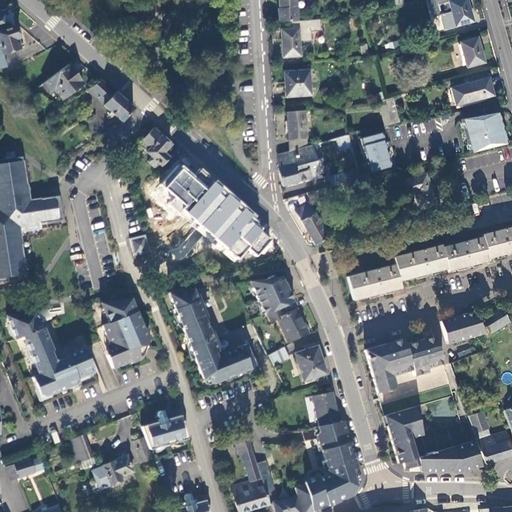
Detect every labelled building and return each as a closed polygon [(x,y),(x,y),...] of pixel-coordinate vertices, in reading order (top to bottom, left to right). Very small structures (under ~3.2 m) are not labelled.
[(278,19),(289,19),(297,18),(296,8),(295,0),(277,0),(278,6),(277,6),(278,19)] [(471,20),(465,0),(425,0),(427,8),(431,7),(432,15),(438,14),(442,28),(453,25),(471,20)] [(0,12),(0,31),(11,28),(7,15),(2,16),(1,12),(0,12)] [(297,18),(289,19),(290,26),(280,26),(281,55),(299,54),(298,40),(310,39),(310,29),(320,29),(319,16),(297,18)] [(19,37),(16,26),(11,28),(0,31),(0,67),(6,66),(2,53),(19,48),(16,38),(19,37)] [(483,62),(476,37),(458,41),(465,67),(483,62)] [(82,83),(68,63),(42,83),(49,92),(55,87),(62,97),(82,83)] [(310,93),(308,68),(283,70),(285,94),(310,93)] [(489,78),(486,70),(471,74),(473,82),(489,78)] [(494,96),(489,78),(473,82),(451,88),(456,105),(469,101),(469,102),(494,96)] [(106,103),(114,93),(100,80),(89,88),(106,103)] [(123,121),(134,108),(123,99),(115,92),(114,93),(106,103),(104,105),(123,121)] [(388,111),(396,109),(393,96),(385,98),(386,101),(388,111)] [(388,111),(386,101),(379,101),(384,123),(391,121),(388,111)] [(304,107),(286,109),(289,151),(306,146),(304,107)] [(396,109),(388,111),(391,121),(392,125),(400,123),(396,109)] [(469,153),(505,143),(497,113),(460,120),(469,153)] [(56,131),(49,120),(44,123),(50,134),(56,131)] [(163,152),(171,145),(163,137),(154,128),(142,140),(150,148),(147,152),(152,157),(148,162),(155,168),(159,164),(161,165),(168,157),(163,152)] [(390,166),(382,132),(360,137),(368,171),(390,166)] [(350,142),(349,135),(338,137),(339,145),(350,142)] [(289,151),(277,154),(278,170),(282,185),(311,178),(307,163),(316,160),(313,148),(317,147),(316,143),(306,146),(289,151)] [(62,226),(58,196),(29,201),(27,186),(25,186),(21,158),(0,160),(0,284),(26,280),(20,233),(40,230),(46,229),(46,228),(62,226)] [(177,165),(160,185),(174,199),(170,204),(212,243),(235,262),(246,250),(256,257),(269,241),(261,234),(264,230),(258,225),(259,223),(255,220),(257,218),(217,181),(215,183),(201,170),(195,176),(183,166),(181,168),(177,165)] [(413,173),(411,168),(397,171),(398,177),(413,173)] [(433,206),(425,174),(399,181),(406,212),(433,206)] [(361,180),(366,193),(384,188),(381,175),(368,179),(362,180),(361,180)] [(295,210),(315,244),(328,237),(308,203),(295,210)] [(353,299),(359,297),(368,295),(383,292),(392,289),(400,287),(398,280),(406,278),(414,276),(428,272),(438,270),(447,267),(448,270),(455,268),(470,265),(479,262),(488,260),(487,257),(495,255),(510,251),(511,250),(511,227),(482,235),(482,237),(441,248),(441,246),(393,258),(395,265),(347,276),(353,299)] [(177,261),(204,238),(197,229),(170,252),(177,261)] [(150,252),(145,235),(130,239),(134,256),(150,252)] [(280,277),(248,282),(264,315),(266,314),(280,308),(292,302),(280,277)] [(199,300),(194,290),(170,293),(204,378),(213,382),(255,365),(247,343),(235,348),(233,351),(230,352),(229,350),(222,353),(223,356),(220,357),(219,359),(215,358),(217,356),(215,352),(218,351),(215,341),(212,342),(211,339),(213,337),(204,312),(200,311),(199,309),(203,307),(202,304),(198,306),(197,303),(199,300)] [(114,352),(111,353),(117,366),(118,366),(130,361),(142,356),(149,340),(132,298),(102,302),(110,322),(103,325),(114,352)] [(486,335),(508,322),(499,307),(477,320),(483,331),(486,335)] [(280,308),(266,314),(271,322),(276,319),(288,342),(308,331),(296,309),(283,315),(280,308)] [(36,311),(8,315),(8,320),(16,338),(23,335),(39,373),(32,376),(39,393),(45,395),(71,385),(70,381),(74,380),(75,383),(79,381),(77,378),(94,370),(85,347),(67,354),(68,356),(58,360),(54,358),(49,347),(51,346),(40,321),(38,322),(36,317),(38,316),(36,311)] [(477,320),(473,313),(472,312),(466,314),(468,320),(456,323),(454,317),(448,319),(449,322),(440,325),(445,342),(449,341),(450,344),(481,334),(483,331),(477,320)] [(468,320),(466,314),(454,317),(456,323),(468,320)] [(434,337),(419,342),(421,348),(415,350),(413,343),(406,345),(404,340),(396,342),(397,348),(392,349),(391,345),(390,345),(389,345),(388,344),(386,344),(365,350),(377,393),(396,388),(392,376),(412,370),(414,377),(428,373),(427,369),(443,365),(434,337)] [(304,379),(326,373),(319,352),(318,348),(321,347),(319,341),(304,345),(305,349),(295,352),(304,379)] [(273,365),(289,358),(284,347),(268,354),(273,365)] [(111,353),(107,354),(113,368),(117,366),(111,353)] [(318,426),(337,422),(331,391),(311,395),(318,426)] [(422,435),(413,407),(413,408),(385,416),(383,416),(394,455),(399,453),(402,462),(404,468),(418,465),(420,472),(440,472),(436,455),(434,456),(433,451),(425,453),(424,456),(414,458),(408,439),(422,435)] [(511,432),(511,407),(504,410),(503,411),(511,432)] [(476,440),(485,464),(511,456),(511,451),(508,441),(507,441),(495,444),(492,436),(492,434),(489,435),(482,412),(475,414),(473,409),(466,411),(476,440)] [(155,422),(139,426),(142,436),(144,438),(146,446),(147,449),(186,437),(179,415),(164,419),(164,422),(162,422),(158,423),(156,424),(155,422)] [(296,496),(300,511),(302,511),(312,509),(327,502),(328,505),(349,496),(346,488),(342,487),(345,480),(349,481),(354,480),(353,476),(359,474),(349,441),(347,442),(345,436),(340,438),(338,429),(343,428),(341,421),(337,422),(318,426),(319,431),(324,447),(321,447),(327,468),(331,467),(333,471),(333,477),(331,475),(329,474),(318,479),(317,476),(308,480),(304,481),(305,485),(294,488),(296,496)] [(91,450),(84,433),(70,439),(76,454),(76,455),(91,450)] [(495,444),(507,441),(504,433),(492,436),(495,444)] [(249,435),(238,439),(249,480),(231,486),(238,511),(241,511),(269,504),(267,496),(266,492),(265,489),(264,486),(263,482),(260,476),(254,457),(255,456),(249,435)] [(146,446),(144,438),(132,442),(135,450),(146,446)] [(435,452),(436,455),(440,472),(461,472),(479,466),(472,441),(435,452)] [(135,450),(137,455),(148,451),(147,449),(146,446),(135,450)] [(76,455),(76,454),(71,456),(74,464),(79,462),(93,457),(91,450),(76,455)] [(111,485),(111,486),(122,482),(120,476),(133,472),(127,456),(128,455),(126,451),(119,454),(121,459),(103,465),(104,466),(92,470),(100,489),(111,485)] [(139,463),(151,459),(148,451),(137,455),(139,463)] [(30,461),(29,459),(5,467),(11,481),(34,472),(44,468),(40,457),(30,461)] [(93,457),(79,462),(82,470),(96,465),(93,457)] [(266,492),(267,496),(274,493),(268,474),(260,476),(263,482),(264,486),(265,489),(266,492)] [(346,488),(349,496),(357,493),(354,480),(349,481),(345,480),(342,487),(346,488)] [(273,502),(275,511),(300,511),(296,496),(273,502)] [(182,506),(170,509),(171,511),(208,511),(204,499),(193,503),(193,502),(189,503),(189,504),(186,504),(182,505),(182,506)]
